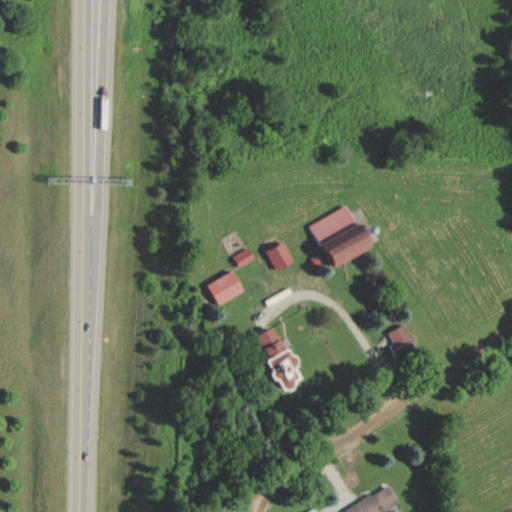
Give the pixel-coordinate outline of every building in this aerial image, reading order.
[(367,246),(347,203),(309,221),(328,264),(367,246)] [(291,259),(280,239),(263,248),(274,268),(291,259)] [(251,256),(245,246),(231,254),(237,265),(251,256)] [(241,289),(229,268),(203,282),(215,303),(241,289)] [(276,388),(297,379),(272,324),(252,333),(276,388)] [(388,340),(392,353),(412,346),(407,333),(388,340)] [(385,511),(384,509),(396,503),(387,485),(343,507),(345,511),(385,511)]
